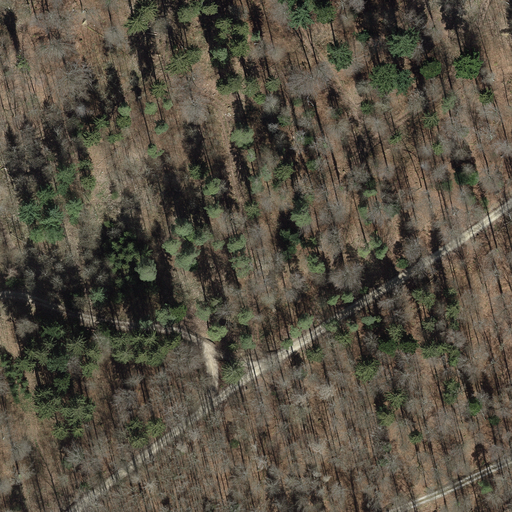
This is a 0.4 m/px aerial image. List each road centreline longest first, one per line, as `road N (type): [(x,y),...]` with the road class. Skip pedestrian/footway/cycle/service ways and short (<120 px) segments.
road 1 (track): [(511,199),(254,371),(72,511)]
road 2 (track): [(212,403),(211,352),(174,329),(102,323),(0,295)]
road 3 (track): [(397,511),(511,460)]
